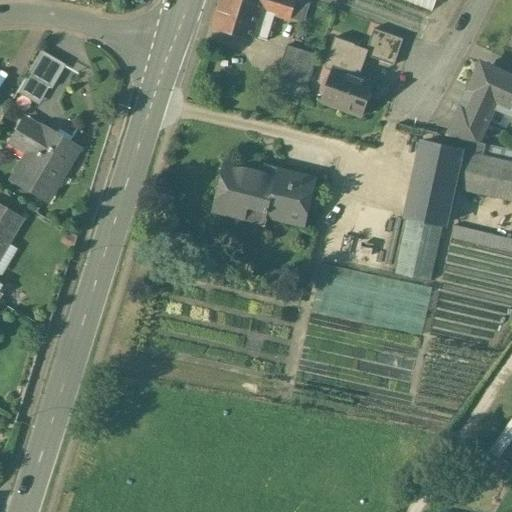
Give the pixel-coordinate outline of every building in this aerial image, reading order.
[(263,0),(220,0),(212,28),(251,40),(252,37),(260,39),(263,26),(256,24),(261,9),(263,0)] [(293,0),(263,0),(261,9),(288,17),(293,0)] [(306,2),(298,0),(293,0),(288,17),(301,21),(306,2)] [(437,0),(398,0),(433,13),(437,0)] [(402,39),(372,29),(365,49),(367,50),(365,56),(393,65),(402,39)] [(354,44),(334,37),(323,67),(331,70),(332,69),(357,78),(365,56),(367,50),(365,49),(353,45),(354,44)] [(315,55),(285,45),(275,78),(304,87),(315,55)] [(63,65),(39,50),(25,74),(49,89),(63,65)] [(505,73),(489,65),(465,117),(459,114),(456,121),(479,132),(486,114),(494,99),(511,106),(511,80),(504,77),(505,73)] [(357,78),(332,69),(331,70),(320,102),(361,116),(372,83),(357,78)] [(511,114),(511,106),(494,99),(486,114),(501,121),(511,116),(511,114),(511,115),(511,114)] [(75,148),(43,129),(41,132),(22,121),(8,145),(27,156),(13,180),(45,199),(75,148)] [(479,132),(456,121),(450,136),(475,142),(479,132)] [(450,136),(449,136),(447,148),(460,151),(460,152),(482,157),(482,156),(485,144),(475,142),(450,136)] [(447,148),(421,142),(405,216),(406,216),(443,224),(444,224),(452,188),(460,152),(460,151),(447,148)] [(497,158),(511,159),(511,149),(498,148),(497,158)] [(511,162),(482,156),(482,157),(460,152),(452,188),(511,201),(511,162)] [(275,176),(225,164),(214,210),(261,222),(260,225),(264,226),(267,216),(284,220),(290,197),(307,201),(313,179),(276,170),(275,176)] [(0,207),(0,250),(19,218),(0,207)] [(443,224),(406,216),(393,274),(430,282),(443,224)] [(511,239),(453,225),(451,238),(511,252),(511,239)]
